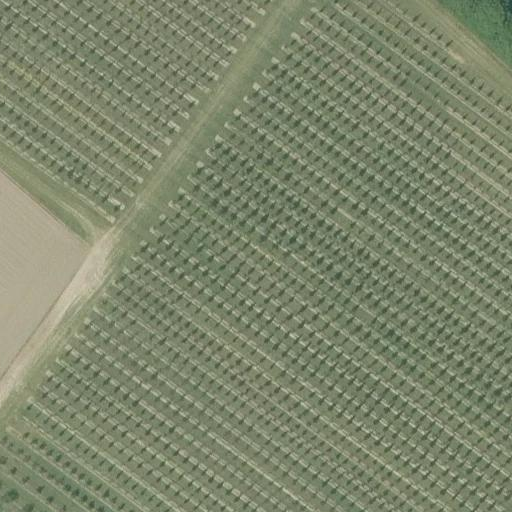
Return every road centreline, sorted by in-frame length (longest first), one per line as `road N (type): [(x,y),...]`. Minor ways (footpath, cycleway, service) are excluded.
road 1 (track): [(300,0),(100,243),(0,387)]
road 2 (track): [(100,243),(0,154)]
